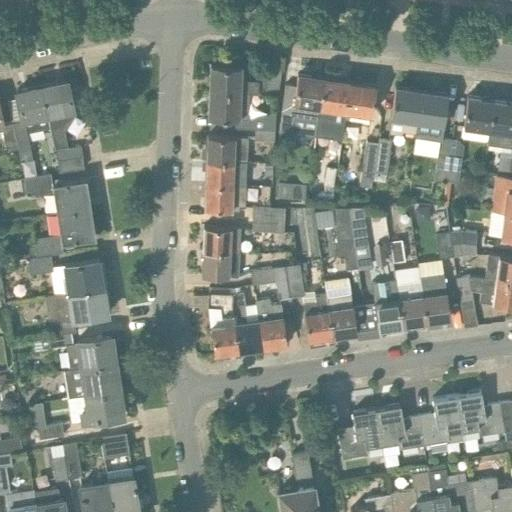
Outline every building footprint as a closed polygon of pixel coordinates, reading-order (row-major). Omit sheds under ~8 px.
[(265,94),(277,95),(280,71),(267,69),(266,80),(240,79),(241,66),(210,64),(209,90),(241,92),(249,92),(265,93),(265,94)] [(292,115),(318,119),(319,109),(324,77),(297,73),(292,115)] [(318,119),(344,123),(349,80),(324,77),(319,109),(318,119)] [(64,131),(74,116),(67,80),(41,86),(50,128),(51,128),(55,147),(58,161),(59,172),(84,168),(80,145),(68,147),(64,131)] [(344,123),(369,127),(375,84),(349,80),(344,123)] [(27,132),(50,128),(41,86),(16,91),(22,120),(12,122),(17,146),(18,145),(21,161),(32,159),(27,132)] [(402,131),(416,133),(421,90),(395,86),(389,133),(401,135),(402,131)] [(208,117),(248,119),(249,92),(241,92),(209,90),(208,117)] [(452,138),(441,137),(447,93),(421,90),(416,133),(415,137),(439,140),(435,166),(447,168),(450,155),(452,138)] [(463,127),(489,130),(493,99),(467,96),(463,127)] [(487,143),(511,146),(511,101),(493,99),(489,130),(487,143)] [(255,128),(275,129),(275,117),(255,116),(255,128)] [(6,148),(17,146),(12,122),(2,124),(2,127),(6,148)] [(275,129),(255,128),(254,140),(274,141),(275,129)] [(247,137),(207,135),(206,159),(233,160),(246,161),(247,137)] [(378,144),(374,172),(386,174),(391,140),(378,138),(378,144)] [(362,170),(374,172),(378,144),(365,143),(362,170)] [(447,168),(459,170),(461,157),(450,155),(447,168)] [(497,169),(509,171),(511,157),(499,155),(497,169)] [(205,183),(232,184),(233,160),(206,159),(205,183)] [(335,166),(326,165),(323,184),(325,185),(323,199),(331,200),(335,166)] [(447,168),(435,166),(434,179),(458,183),(459,170),(447,168)] [(57,213),(90,207),(85,178),(63,181),(55,182),(52,183),(51,173),(34,175),(24,177),(24,181),(26,193),(27,195),(54,191),(57,213)] [(490,210),(511,213),(511,177),(495,175),(490,210)] [(286,197),(286,181),(279,181),(278,197),(286,197)] [(205,183),(204,208),(232,209),(232,208),(238,208),(238,206),(244,206),(245,185),(232,184),(205,183)] [(252,218),(284,220),(284,208),(253,206),(252,218)] [(414,208),(416,221),(429,219),(427,206),(414,208)] [(63,252),(62,242),(95,237),(90,207),(57,213),(60,234),(33,238),(35,246),(36,254),(36,257),(51,254),(63,252)] [(350,208),(358,268),(370,266),(364,228),(360,228),(359,218),(384,218),(384,207),(350,208)] [(347,269),(358,268),(350,208),(333,208),(340,258),(344,257),(347,269)] [(500,236),(500,237),(511,238),(511,213),(490,210),(490,211),(491,211),(488,235),(500,236)] [(316,228),(332,225),(330,211),(314,213),(316,228)] [(284,220),(252,218),(252,231),(283,232),(284,220)] [(202,250),(239,252),(240,227),(203,225),(202,250)] [(464,242),(476,243),(477,231),(462,230),(449,232),(451,244),(464,242)] [(453,256),(451,244),(449,232),(436,233),(440,258),(453,256)] [(404,260),(402,240),(390,241),(393,262),(404,260)] [(451,244),(453,256),(467,254),(475,254),(476,243),(464,242),(451,244)] [(36,254),(35,246),(20,248),(22,257),(36,254)] [(201,274),(238,276),(239,252),(202,250),(201,274)] [(511,256),(488,253),(485,278),(511,281),(511,256)] [(51,254),(36,257),(27,258),(30,273),(53,270),(51,254)] [(62,278),(64,292),(103,286),(98,258),(62,264),(64,278),(62,278)] [(286,265),(290,296),(303,295),(300,274),(298,263),(286,265)] [(278,298),(290,296),(286,265),(275,266),(277,281),(275,281),(278,298)] [(252,284),(275,281),(277,281),(275,266),(250,270),(252,284)] [(420,280),(426,321),(450,317),(443,273),(420,276),(421,280),(420,280)] [(468,276),(456,277),(459,301),(460,301),(461,309),(474,307),(471,289),(480,291),(479,301),(511,305),(511,281),(485,278),(468,276)] [(402,324),(426,321),(420,280),(396,284),(402,324)] [(53,334),(71,332),(76,331),(74,319),(107,314),(103,286),(64,292),(45,295),(49,319),(50,319),(53,334)] [(378,328),(402,324),(399,309),(397,288),(372,291),(378,328)] [(308,339),(332,335),(326,296),(326,291),(314,293),(316,302),(303,303),(308,339)] [(210,326),(214,353),(239,349),(233,306),(233,294),(216,293),(209,292),(208,305),(210,326)] [(239,349),(262,346),(258,319),(246,320),(244,305),(245,305),(243,292),(231,293),(216,293),(233,294),(233,306),(239,349)] [(326,296),(332,335),(356,331),(350,293),(326,296)] [(258,319),(262,346),(286,342),(280,303),(270,304),(269,298),(255,300),(258,319)] [(71,332),(53,334),(53,335),(41,336),(43,349),(66,346),(66,344),(73,343),(71,332)] [(110,334),(75,340),(79,367),(115,361),(110,334)] [(73,396),(83,395),(119,389),(115,361),(79,367),(69,368),(68,369),(73,396)] [(79,410),(81,422),(123,415),(119,389),(83,395),(85,409),(79,410)] [(479,435),(504,431),(499,401),(483,403),(480,390),(456,394),(462,428),(477,426),(479,435)] [(418,414),(423,444),(448,440),(447,431),(462,428),(456,394),(432,398),(434,411),(418,414)] [(504,431),(509,430),(511,429),(511,398),(499,401),(504,431)] [(398,448),(423,444),(418,414),(402,417),(400,403),(376,407),(382,442),(397,440),(398,448)] [(368,453),(367,445),(382,442),(376,407),(351,411),(353,425),(337,428),(340,447),(342,458),(368,453)] [(64,434),(62,422),(38,426),(40,438),(64,434)] [(103,458),(129,453),(125,432),(100,437),(103,458)] [(11,449),(11,451),(22,449),(19,436),(16,436),(9,438),(11,449)] [(496,451),(508,450),(506,439),(495,441),(496,451)] [(64,454),(68,478),(82,476),(75,441),(62,443),(64,454)] [(317,511),(308,450),(292,453),(297,487),(278,490),(281,511),(317,511)] [(0,453),(0,493),(10,491),(5,466),(12,464),(10,452),(0,453)] [(55,480),(68,478),(64,454),(52,457),(55,480)] [(445,468),(428,471),(434,511),(460,511),(475,509),(470,479),(448,483),(445,468)] [(434,511),(428,471),(427,470),(412,472),(414,489),(389,493),(392,511),(434,511)] [(492,511),(511,511),(511,481),(497,483),(496,475),(470,479),(475,509),(491,507),(492,511)] [(106,481),(110,511),(138,511),(133,476),(106,481)] [(84,511),(110,511),(106,481),(79,485),(84,511)] [(33,489),(36,511),(65,511),(63,496),(59,497),(58,487),(34,491),(33,489)] [(8,511),(36,511),(33,489),(6,493),(8,511)] [(366,506),(350,508),(350,511),(392,511),(389,493),(365,497),(366,506)]
